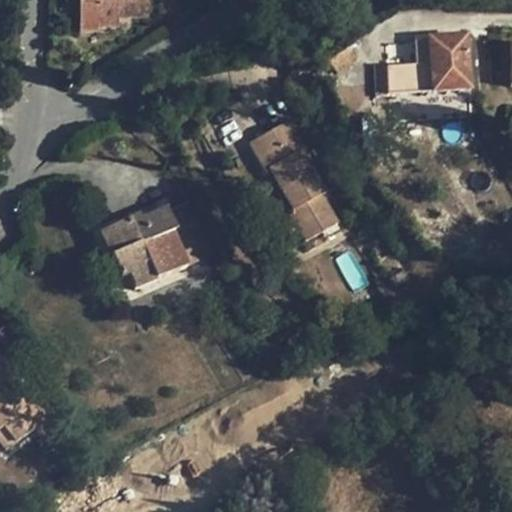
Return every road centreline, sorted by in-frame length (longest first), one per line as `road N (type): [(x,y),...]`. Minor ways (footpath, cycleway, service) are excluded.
road 1 (residential): [(33,128),(244,0)]
road 2 (residential): [(33,128),(35,0)]
